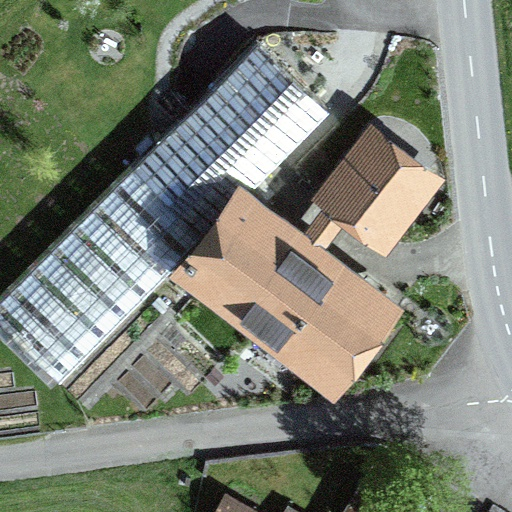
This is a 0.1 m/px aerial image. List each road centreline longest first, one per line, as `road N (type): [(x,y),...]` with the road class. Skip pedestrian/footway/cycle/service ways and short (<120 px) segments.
road 1 (residential): [(0,465),(511,403)]
road 2 (tertiary): [(511,364),(492,292),(459,0)]
